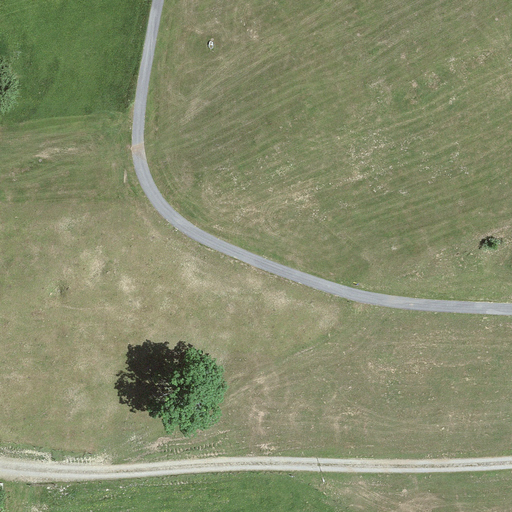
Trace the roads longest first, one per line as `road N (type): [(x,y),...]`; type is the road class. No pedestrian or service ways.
road 1 (track): [(511,311),(399,302),(305,280),(196,238),(151,199),(137,131),(159,0)]
road 2 (track): [(511,461),(0,472)]
